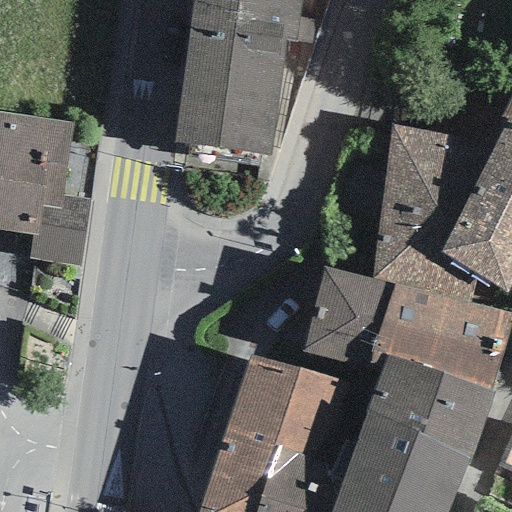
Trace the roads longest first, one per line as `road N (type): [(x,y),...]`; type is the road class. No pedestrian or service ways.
road 1 (residential): [(129,265),(226,265),(261,249),(290,222),(313,177),(369,0)]
road 2 (tertiary): [(162,0),(129,265)]
road 3 (tertiary): [(129,265),(99,511)]
road 4 (unknown): [(0,299),(129,265)]
